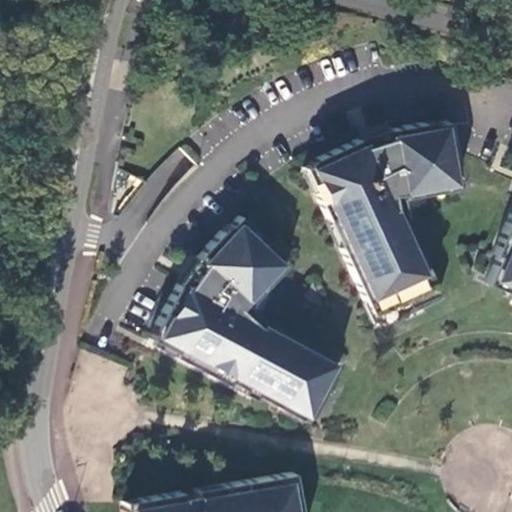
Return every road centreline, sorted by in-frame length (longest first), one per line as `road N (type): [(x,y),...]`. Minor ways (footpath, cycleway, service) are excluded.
road 1 (tertiary): [(46,511),(35,466),(37,398),(122,0)]
road 2 (unclassified): [(367,0),(511,34)]
